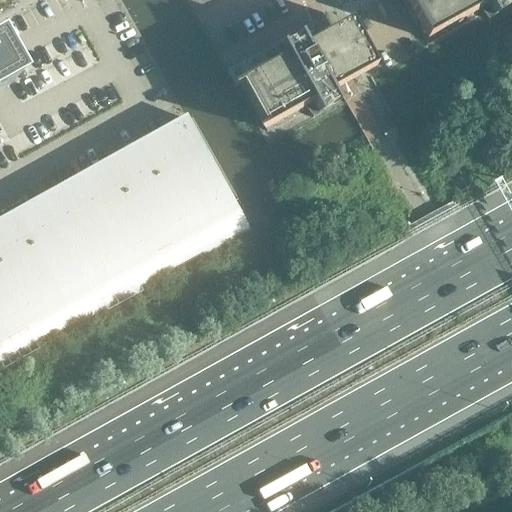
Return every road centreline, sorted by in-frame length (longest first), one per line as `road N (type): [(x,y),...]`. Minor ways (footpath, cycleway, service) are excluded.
road 1 (motorway): [(511,250),(38,511)]
road 2 (motorway): [(191,511),(511,335)]
road 3 (unknown): [(91,0),(123,73),(128,110),(0,191)]
